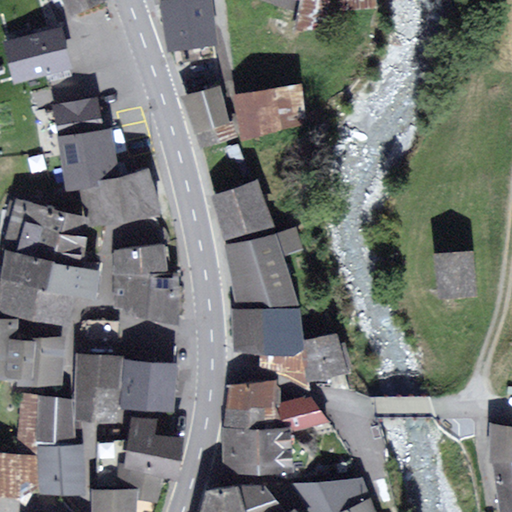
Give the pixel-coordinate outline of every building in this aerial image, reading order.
[(95,0),(66,0),(73,13),(95,0)] [(211,0),(181,0),(163,2),(168,48),(216,43),(211,0)] [(305,0),(300,17),(320,23),(327,0),(305,0)] [(74,63),(63,26),(9,42),(19,78),(74,63)] [(299,84),(241,94),(247,129),(304,119),(299,84)] [(219,85),(188,94),(197,126),(228,117),(219,85)] [(56,105),(71,184),(85,181),(119,175),(110,127),(101,129),(96,98),(56,105)] [(231,116),(228,117),(197,126),(201,142),(236,132),(231,116)] [(148,170),(119,175),(85,181),(92,219),(155,207),(148,170)] [(259,184),(214,195),(227,244),(272,233),(259,184)] [(11,246),(43,253),(52,208),(20,202),(11,246)] [(43,253),(55,255),(79,260),(88,215),(52,208),(43,253)] [(272,233),(227,244),(235,277),(285,265),(281,249),(298,245),(294,227),(272,233)] [(49,283),(55,255),(43,253),(11,246),(5,275),(49,283)] [(164,248),(118,248),(118,273),(165,272),(164,248)] [(471,248),(440,250),(443,290),(474,288),(471,248)] [(100,264),(79,260),(55,255),(49,283),(74,289),(94,292),(100,264)] [(241,303),(296,302),(285,265),(235,277),(241,303)] [(176,272),(165,272),(118,273),(119,301),(129,301),(129,307),(177,317),(176,272)] [(0,305),(68,319),(74,289),(49,283),(5,275),(0,300),(0,305)] [(301,309),(237,308),(236,347),(262,348),(262,363),(301,363),(301,309)] [(0,319),(0,371),(11,372),(13,337),(14,320),(0,319)] [(339,332),(306,339),(314,373),(347,366),(339,332)] [(34,338),(13,337),(11,372),(36,373),(35,382),(66,384),(69,337),(34,335),(34,338)] [(121,355),(81,353),(79,381),(119,383),(121,355)] [(176,362),(129,359),(126,402),(173,405),(176,362)] [(117,416),(119,383),(79,381),(77,414),(117,416)] [(273,382),(232,382),(232,402),(261,402),(273,401),(273,382)] [(24,421),(38,422),(40,395),(26,394),(24,421)] [(73,398),(40,395),(38,422),(37,438),(56,439),(56,434),(70,435),(73,398)] [(291,428),(325,417),(310,396),(284,405),(291,428)] [(232,402),(233,426),(261,425),(261,402),(232,402)] [(155,422),(137,419),(130,463),(123,462),(120,482),(144,486),(143,494),(157,496),(161,471),(175,474),(181,437),(153,433),(155,422)] [(37,438),(38,422),(24,421),(22,448),(36,449),(37,438)] [(288,425),(261,425),(233,426),(226,426),(227,468),(289,467),(288,425)] [(511,426),(495,425),(492,453),(511,454),(511,426)] [(83,485),(81,445),(42,447),(45,488),(83,485)] [(35,483),(34,453),(0,454),(0,491),(28,491),(28,483),(35,483)] [(511,462),(496,465),(502,507),(511,505),(511,462)] [(303,482),(318,511),(336,511),(368,496),(360,479),(303,482)] [(242,484),(209,486),(202,511),(245,511),(245,510),(242,484)] [(279,503),(268,486),(242,484),(245,510),(279,503)] [(97,511),(128,511),(129,508),(135,508),(135,489),(98,489),(97,511)] [(376,511),(368,496),(336,511),(376,511)]
